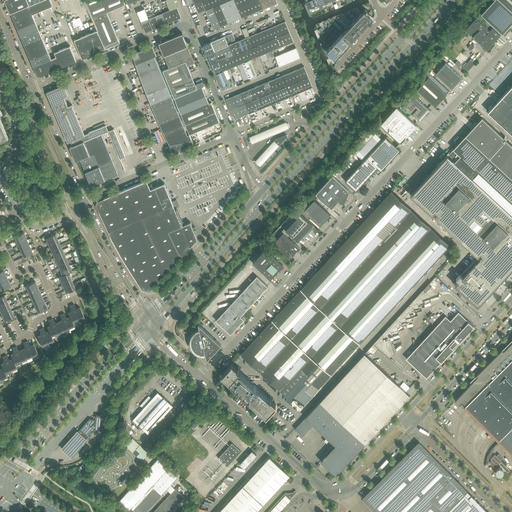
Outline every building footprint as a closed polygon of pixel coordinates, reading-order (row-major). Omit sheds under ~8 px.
[(30,5),(27,0),(4,0),(6,5),(7,5),(10,13),(11,13),(30,5)] [(53,5),(50,0),(41,0),(35,3),(33,3),(37,12),(53,5)] [(120,43),(107,12),(125,4),(123,0),(84,0),(93,21),(97,30),(91,33),(98,51),(105,49),(106,49),(120,43)] [(181,17),(177,7),(173,0),(165,0),(170,10),(174,20),(181,17)] [(205,10),(200,0),(184,0),(187,5),(194,2),(198,13),(205,10)] [(213,7),(209,0),(200,0),(205,10),(206,11),(208,10),(208,9),(213,7)] [(242,17),(234,0),(230,0),(227,2),(235,20),(242,17)] [(256,12),(250,0),(234,0),(242,17),(256,12)] [(277,3),(276,0),(250,0),(256,12),(277,3)] [(319,7),(316,0),(305,0),(306,4),(307,4),(309,8),(313,6),(314,9),(319,7)] [(511,22),(511,0),(493,0),(481,14),(502,34),(511,22)] [(235,20),(227,2),(219,5),(227,24),(235,20)] [(14,22),(32,14),(37,12),(33,3),(30,5),(11,13),(11,14),(14,21),(14,22)] [(227,24),(219,5),(213,7),(220,26),(227,24)] [(220,26),(213,7),(208,9),(208,10),(206,11),(214,29),(220,26)] [(153,29),(148,19),(144,9),(137,12),(145,32),(153,29)] [(351,41),(373,17),(365,9),(343,33),(351,41)] [(174,20),(170,10),(163,13),(167,23),(174,20)] [(167,23),(163,13),(155,16),(160,26),(167,23)] [(17,29),(35,21),(32,14),(14,22),(17,29)] [(160,26),(155,16),(148,19),(153,29),(160,26)] [(500,36),(492,28),(489,31),(476,19),(467,29),(466,30),(466,31),(466,32),(467,33),(468,34),(469,34),(470,34),(471,33),(475,30),(476,31),(478,32),(473,37),(487,50),(493,43),(492,43),(494,41),(494,42),(500,36)] [(20,36),(39,28),(35,21),(17,29),(18,29),(20,36)] [(254,46),(268,40),(289,31),(285,21),(278,24),(257,33),(250,36),(254,46)] [(254,46),(250,36),(246,27),(242,29),(245,38),(236,42),(235,42),(240,52),(247,49),(254,46)] [(24,44),(42,36),(39,28),(20,36),(21,36),(20,37),(21,37),(24,44)] [(294,41),(289,31),(268,40),(272,50),(294,41)] [(98,51),(91,33),(82,36),(90,55),(98,52),(99,52),(98,51)] [(185,39),(182,33),(171,38),(173,44),(185,39)] [(227,42),(234,39),(235,39),(232,33),(224,36),(211,41),(214,48),(227,42)] [(335,58),(350,42),(342,34),(327,50),(335,58)] [(27,51),(45,44),(42,36),(24,44),(23,44),(24,44),(27,51)] [(90,55),(82,36),(74,40),(82,58),(82,59),(83,58),(82,58),(90,55)] [(176,50),(173,44),(171,38),(159,43),(164,55),(176,50)] [(187,45),(185,39),(173,44),(176,50),(187,45)] [(240,52),(235,42),(236,42),(234,39),(232,40),(233,43),(228,45),(227,42),(214,48),(219,61),(226,58),(240,52)] [(272,50),(268,40),(254,46),(247,49),(251,59),(260,55),(269,52),(271,57),(275,56),(272,50)] [(219,61),(214,48),(211,41),(203,45),(211,64),(219,61)] [(30,59),(48,51),(45,44),(27,51),(27,52),(30,59)] [(156,56),(152,45),(132,54),(136,64),(155,56),(156,56)] [(190,52),(187,45),(176,50),(179,56),(190,52)] [(76,61),(70,46),(62,49),(69,64),(76,61)] [(300,57),(296,47),(289,50),(293,60),(300,57)] [(69,64),(62,49),(54,52),(56,57),(61,67),(61,68),(61,67),(68,64),(69,64)] [(258,75),(251,59),(247,49),(240,52),(226,58),(230,68),(232,72),(235,71),(233,67),(237,65),(243,81),(247,79),(258,75)] [(181,63),(179,56),(176,50),(164,55),(169,68),(181,63)] [(293,60),(289,50),(282,53),(286,63),(293,60)] [(33,66),(51,58),(48,51),(30,59),(30,60),(30,59),(33,66)] [(193,58),(190,52),(179,56),(181,63),(193,58)] [(286,63),(282,53),(275,56),(279,66),(286,63)] [(462,77),(455,71),(459,68),(445,55),(429,72),(433,76),(436,74),(452,88),(462,77)] [(159,66),(155,56),(136,64),(137,68),(139,75),(159,66)] [(61,67),(56,57),(51,59),(51,58),(33,66),(33,67),(36,74),(36,75),(37,74),(40,76),(41,76),(48,73),(55,70),(56,70),(56,69),(61,67)] [(193,78),(187,66),(195,63),(193,58),(181,63),(169,68),(163,70),(170,87),(193,78)] [(230,68),(226,58),(219,61),(223,71),(230,68)] [(467,71),(475,63),(471,59),(463,67),(465,70),(463,72),(465,74),(467,71)] [(223,71),(219,61),(211,64),(222,89),(230,86),(227,79),(223,71)] [(163,76),(159,66),(139,75),(142,83),(143,84),(163,76)] [(308,76),(304,66),(297,69),(301,79),(308,76)] [(301,79),(297,69),(290,72),(294,82),(301,79)] [(294,82),(290,72),(282,75),(287,85),(294,82)] [(287,85),(282,75),(276,78),(280,88),(287,85)] [(167,86),(163,76),(143,84),(147,94),(167,86)] [(308,76),(301,79),(294,82),(287,85),(291,95),(312,86),(308,76)] [(447,94),(449,91),(435,79),(433,81),(428,77),(417,89),(435,106),(447,94)] [(174,98),(202,87),(202,86),(204,85),(202,81),(195,84),(193,78),(170,87),(174,98)] [(280,88),(276,78),(268,81),(273,91),(280,88)] [(273,91),(268,81),(261,84),(266,94),(273,91)] [(266,94),(261,84),(254,87),(259,97),(266,94)] [(87,140),(85,135),(72,105),(68,106),(66,102),(64,97),(68,95),(64,85),(47,92),(68,142),(70,141),(72,146),(87,140)] [(287,85),(280,88),(273,91),(277,101),(291,95),(287,85)] [(511,85),(488,111),(511,133),(511,85)] [(171,96),(167,86),(147,94),(148,97),(151,104),(171,96)] [(177,104),(204,92),(202,87),(174,98),(177,104)] [(259,97),(254,87),(247,90),(251,100),(259,97)] [(251,100),(247,90),(240,93),(245,103),(251,100)] [(273,91),(266,94),(259,97),(263,107),(277,101),(273,91)] [(209,103),(204,92),(177,104),(181,115),(209,103)] [(245,103),(240,93),(233,96),(238,106),(245,103)] [(428,108),(416,96),(412,93),(402,104),(418,119),(428,108)] [(175,106),(171,96),(151,104),(154,111),(155,114),(175,106)] [(242,116),(238,106),(233,96),(226,99),(235,119),(242,116)] [(263,107),(259,97),(251,100),(245,103),(249,113),(263,107)] [(219,122),(211,102),(209,103),(181,115),(189,134),(219,122)] [(249,113),(245,103),(238,106),(242,116),(249,113)] [(313,114),(319,106),(318,104),(310,107),(313,114)] [(179,115),(175,106),(155,114),(159,124),(179,115)] [(400,143),(417,125),(397,106),(380,125),(400,143)] [(183,125),(179,115),(159,124),(160,125),(164,133),(183,125)] [(511,145),(482,118),(447,155),(447,156),(442,162),(441,161),(441,162),(436,168),(435,168),(430,174),(423,181),(418,187),(417,187),(418,188),(412,194),(412,193),(411,194),(433,214),(434,213),(433,213),(435,211),(438,214),(436,216),(436,215),(435,216),(436,216),(435,216),(478,255),(479,255),(478,255),(480,253),(483,255),(481,257),(480,258),(475,264),(474,264),(469,270),(468,270),(468,271),(463,277),(460,274),(456,279),(457,280),(454,284),(460,289),(461,288),(478,303),(484,297),(484,296),(490,290),(490,291),(490,290),(495,284),(496,284),(501,278),(502,278),(502,277),(499,274),(511,259),(511,145)] [(118,174),(101,134),(108,131),(106,125),(89,132),(89,133),(85,135),(87,140),(72,146),(70,147),(76,161),(80,159),(90,184),(91,186),(98,183),(104,181),(118,174)] [(188,135),(183,125),(164,133),(167,139),(169,143),(188,135)] [(125,157),(114,129),(108,131),(120,159),(125,157)] [(381,171),(400,150),(386,137),(382,140),(373,131),(354,152),(363,161),(345,181),(356,191),(378,167),(381,171)] [(194,144),(189,134),(188,135),(169,143),(174,152),(194,144)] [(279,145),(287,136),(286,135),(276,139),(274,141),(279,145)] [(344,204),(349,192),(348,192),(348,191),(348,190),(333,176),(316,194),(332,209),(338,201),(339,202),(344,204)] [(97,201),(96,204),(112,239),(121,256),(139,284),(142,289),(150,291),(181,257),(180,255),(189,246),(190,247),(198,239),(190,222),(182,226),(177,214),(164,183),(151,189),(147,180),(97,201)] [(355,349),(450,245),(391,191),(241,354),(290,399),(294,395),(304,404),(343,362),(346,365),(358,352),(355,349)] [(330,215),(314,199),(304,210),(320,226),(330,215)] [(309,229),(312,225),(299,212),(289,223),(302,236),(304,238),(311,230),(309,229)] [(299,248),(287,236),(290,234),(298,241),(302,236),(289,223),(278,235),(280,236),(273,244),(289,259),(299,248)] [(25,237),(23,231),(14,235),(16,241),(25,237)] [(57,240),(55,235),(55,234),(46,238),(48,244),(58,240),(58,239),(57,240)] [(28,242),(25,237),(16,241),(18,246),(28,242)] [(59,245),(58,240),(48,244),(51,249),(60,245),(60,244),(59,245)] [(30,247),(28,242),(18,246),(21,251),(30,247)] [(62,250),(60,245),(51,249),(53,254),(62,250)] [(32,252),(31,250),(30,247),(21,251),(23,257),(32,252)] [(283,265),(266,249),(253,263),(270,279),(283,265)] [(64,255),(63,252),(62,250),(63,250),(62,250),(53,254),(55,259),(65,255),(64,255)] [(66,260),(64,256),(65,255),(55,259),(58,265),(67,260),(66,260)] [(69,265),(67,261),(67,260),(58,265),(60,270),(69,265)] [(71,270),(69,266),(69,265),(60,270),(62,275),(67,273),(72,271),(72,270),(71,270)] [(67,273),(62,275),(61,275),(60,273),(58,274),(59,276),(58,277),(61,282),(70,278),(70,277),(70,278),(67,273)] [(0,284),(8,280),(6,275),(0,277),(0,284)] [(240,316),(268,286),(257,276),(216,320),(219,323),(230,334),(232,332),(238,325),(244,320),(240,316)] [(72,283),(70,278),(61,282),(63,287),(73,283),(72,283)] [(11,286),(8,280),(0,284),(0,287),(1,290),(11,286)] [(37,287),(35,281),(26,286),(28,291),(37,287)] [(74,288),(72,284),(73,283),(63,287),(66,293),(75,288),(74,288)] [(40,292),(37,287),(28,291),(30,296),(40,292)] [(42,297),(40,292),(30,296),(33,301),(42,297)] [(44,302),(42,297),(33,301),(35,306),(44,302)] [(0,309),(9,306),(7,301),(0,303),(0,309)] [(47,308),(44,302),(35,306),(38,312),(47,308)] [(85,318),(80,307),(76,309),(74,304),(70,306),(72,311),(68,312),(70,316),(73,323),(85,318)] [(12,311),(9,306),(0,309),(0,310),(2,315),(12,311)] [(14,316),(12,311),(2,315),(5,321),(14,316)] [(406,358),(426,377),(456,345),(458,342),(459,342),(471,328),(474,326),(458,311),(450,320),(446,315),(406,358)] [(75,327),(73,323),(70,316),(66,318),(64,313),(60,315),(62,320),(58,321),(63,332),(75,327)] [(63,332),(58,321),(55,323),(53,318),(49,320),(51,325),(47,327),(49,331),(52,338),(63,332)] [(214,340),(214,338),(198,324),(199,328),(198,329),(197,329),(195,330),(194,331),(193,332),(192,334),(191,335),(191,336),(190,338),(190,339),(190,341),(189,342),(190,344),(190,345),(191,347),(191,348),(192,349),(193,351),(194,352),(195,353),(197,353),(198,354),(200,354),(201,355),(203,355),(204,355),(206,355),(207,360),(221,344),(216,340),(214,340)] [(54,342),(52,338),(49,331),(45,332),(43,328),(39,330),(41,334),(37,336),(42,347),(54,342)] [(38,355),(33,344),(30,346),(28,341),(23,343),(25,348),(22,349),(27,360),(38,355)] [(511,341),(504,350),(502,349),(503,349),(502,348),(475,375),(476,375),(477,376),(455,400),(459,405),(462,402),(465,405),(463,407),(464,408),(465,406),(499,439),(499,440),(511,452),(511,341)] [(27,360),(22,349),(18,351),(16,346),(12,348),(14,353),(10,354),(12,358),(15,365),(16,365),(27,360)] [(410,395),(364,353),(294,429),(300,434),(309,425),(331,445),(333,447),(326,455),(321,461),(336,475),(410,395)] [(17,369),(16,365),(15,365),(12,358),(9,360),(7,355),(2,357),(4,362),(1,363),(2,367),(6,375),(6,374),(17,369)] [(276,405),(232,364),(222,374),(241,392),(240,393),(240,395),(247,401),(249,401),(250,400),(266,415),(276,405)] [(170,406),(166,402),(167,400),(166,399),(164,397),(163,398),(162,399),(158,395),(153,400),(149,404),(147,403),(143,408),(144,409),(135,419),(138,422),(134,427),(142,434),(146,429),(148,431),(156,422),(157,423),(160,420),(158,419),(170,406)] [(303,404),(295,396),(291,400),(300,408),(303,404)] [(96,415),(96,419),(89,419),(78,432),(86,439),(95,429),(97,429),(100,429),(101,415),(99,415),(96,415)] [(62,449),(73,458),(88,441),(77,432),(62,449)] [(142,447),(140,445),(132,438),(127,444),(134,451),(133,452),(142,460),(148,453),(142,447)] [(488,511),(487,510),(471,495),(467,491),(418,442),(362,498),(375,511),(488,511)] [(227,466),(241,451),(232,443),(218,458),(227,466)] [(258,456),(253,452),(241,465),(246,469),(258,456)] [(492,460),(490,463),(494,467),(497,465),(496,465),(503,458),(499,454),(496,456),(495,455),(491,459),(492,460)] [(290,475),(270,457),(254,474),(274,492),(290,475)] [(171,485),(174,481),(171,478),(174,474),(158,459),(120,500),(130,509),(152,485),(162,494),(168,487),(173,491),(153,511),(171,511),(184,498),(175,489),(171,485)] [(501,461),(499,464),(507,472),(510,470),(501,461)] [(255,511),(274,492),(254,474),(218,511),(255,511)] [(147,511),(162,496),(153,487),(133,509),(135,511),(147,511)] [(290,499),(297,492),(295,490),(293,492),(285,493),(284,494),(290,499)] [(277,511),(290,499),(284,494),(268,511),(277,511)] [(179,509),(187,500),(184,498),(176,507),(179,509)]
